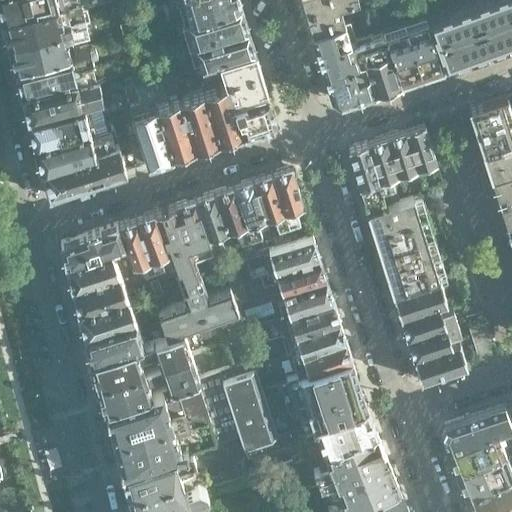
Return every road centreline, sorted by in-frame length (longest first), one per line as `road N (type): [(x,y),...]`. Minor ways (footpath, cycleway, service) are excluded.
road 1 (residential): [(23,234),(310,134)]
road 2 (residential): [(403,410),(310,134)]
road 3 (residential): [(101,511),(23,234)]
road 4 (residential): [(310,134),(511,64)]
road 5 (residential): [(270,0),(310,134)]
